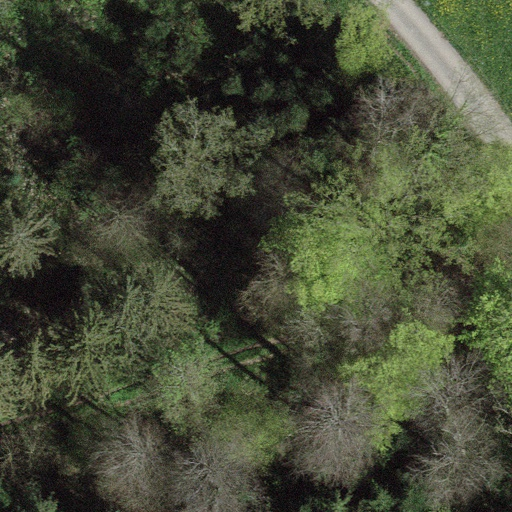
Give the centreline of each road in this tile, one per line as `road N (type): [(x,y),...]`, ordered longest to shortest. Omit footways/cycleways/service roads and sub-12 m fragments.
road 1 (track): [(511,319),(81,365),(0,386)]
road 2 (unclassified): [(511,153),(472,89),(386,0)]
